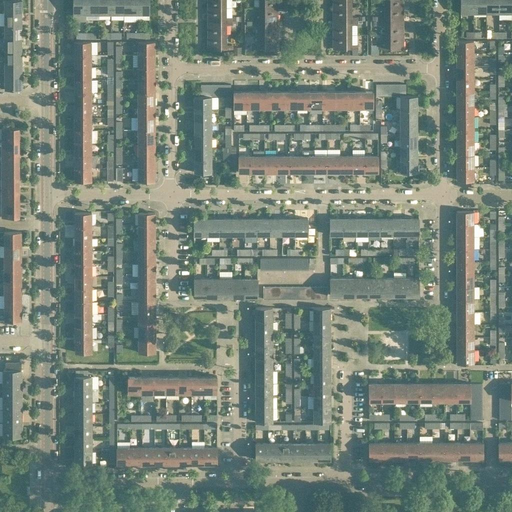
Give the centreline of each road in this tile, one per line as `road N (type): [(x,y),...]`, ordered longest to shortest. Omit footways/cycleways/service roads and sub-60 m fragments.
road 1 (residential): [(440,67),(169,69)]
road 2 (unclassified): [(171,194),(441,195)]
road 3 (tertiary): [(345,481),(511,480)]
road 4 (tertiary): [(46,340),(46,193)]
road 5 (tertiary): [(46,481),(46,340)]
road 6 (tertiary): [(46,481),(177,481)]
road 7 (residential): [(441,195),(440,67)]
road 8 (unclassified): [(171,194),(169,69)]
road 9 (unclassified): [(46,193),(171,194)]
